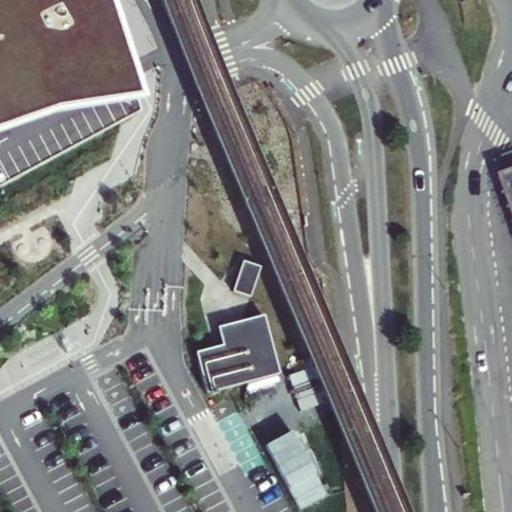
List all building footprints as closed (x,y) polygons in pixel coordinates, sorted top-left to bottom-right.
[(0,0),(0,147),(51,132),(137,114),(103,0),(0,0)] [(511,190),(493,198),(511,249),(511,190)] [(259,271),(242,265),(231,295),(248,301),(259,271)] [(203,396),(276,377),(262,319),(216,331),(220,347),(192,354),(203,396)] [(281,397),(252,411),(300,510),(329,496),(281,397)]
